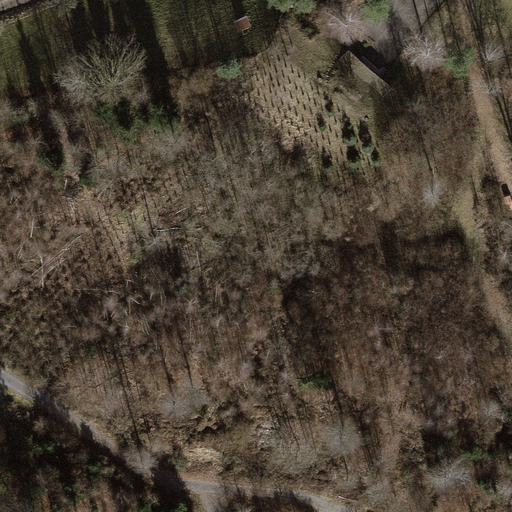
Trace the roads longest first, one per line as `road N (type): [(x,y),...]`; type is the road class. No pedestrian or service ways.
road 1 (track): [(0,378),(161,476),(343,511)]
road 2 (track): [(467,0),(488,124),(511,182)]
